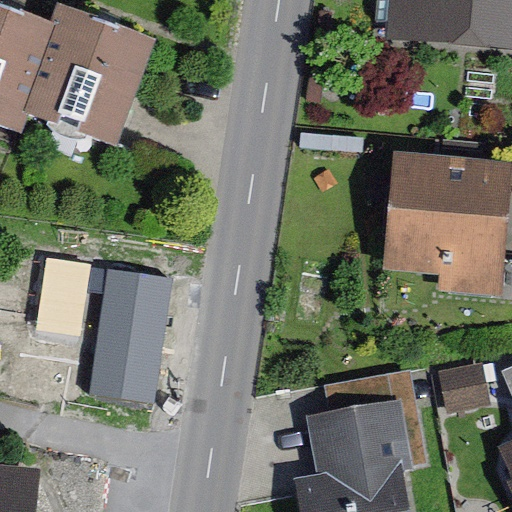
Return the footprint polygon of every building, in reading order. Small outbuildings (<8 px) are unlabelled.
[(511,0),(411,0),(409,33),(511,41),(511,0)] [(50,29),(0,9),(0,130),(13,135),(22,110),(109,142),(148,39),(59,6),(50,29)] [(501,172),(398,165),(391,264),(493,271),(501,172)] [(492,345),(446,350),(450,392),(497,387),(492,345)] [(315,420),(327,476),(302,482),(308,511),(418,511),(395,403),(315,420)] [(23,511),(26,473),(0,471),(0,511),(23,511)]
